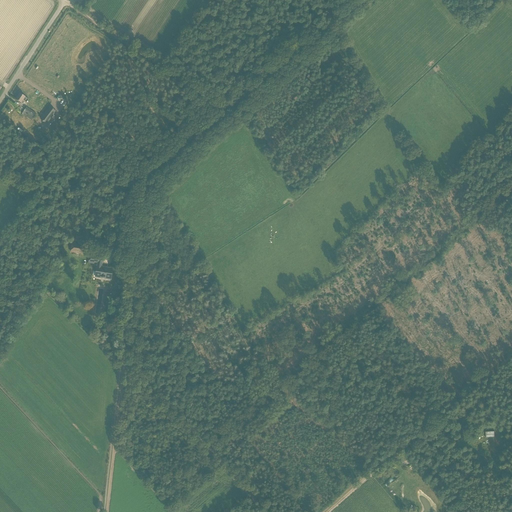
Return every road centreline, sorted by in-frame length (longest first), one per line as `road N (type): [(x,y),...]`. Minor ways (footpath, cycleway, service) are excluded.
road 1 (track): [(105,511),(144,177),(226,112)]
road 2 (track): [(64,3),(224,110)]
road 3 (track): [(360,0),(224,110)]
road 4 (unclassified): [(0,99),(59,0)]
